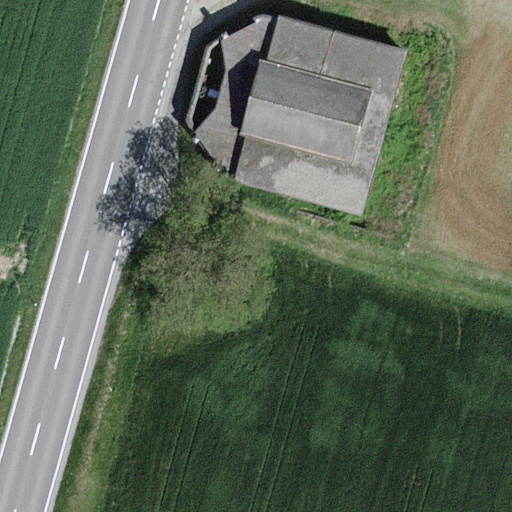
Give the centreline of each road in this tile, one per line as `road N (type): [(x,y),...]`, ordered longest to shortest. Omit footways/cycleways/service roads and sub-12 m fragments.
road 1 (primary): [(16,511),(158,0)]
road 2 (track): [(112,164),(349,250),(511,298)]
road 3 (track): [(141,59),(246,0)]
